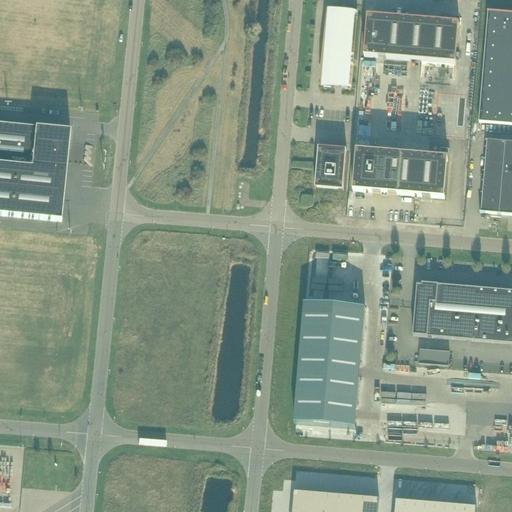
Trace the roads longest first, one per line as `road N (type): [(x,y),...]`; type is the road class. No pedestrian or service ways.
road 1 (unclassified): [(511,469),(258,448)]
road 2 (unclassified): [(278,229),(511,250)]
road 3 (unclassified): [(278,229),(298,0)]
road 4 (unclassified): [(116,215),(95,434)]
road 5 (unclassified): [(278,229),(258,448)]
road 6 (unclassified): [(138,0),(116,215)]
road 7 (unclassified): [(258,448),(95,434)]
road 8 (unclassified): [(116,215),(278,229)]
